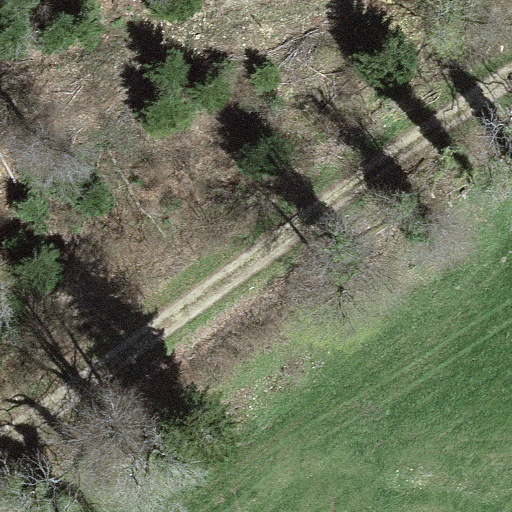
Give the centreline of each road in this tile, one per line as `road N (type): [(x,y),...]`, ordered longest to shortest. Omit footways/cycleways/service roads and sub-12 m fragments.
road 1 (track): [(0,441),(511,91)]
road 2 (track): [(0,79),(253,0)]
